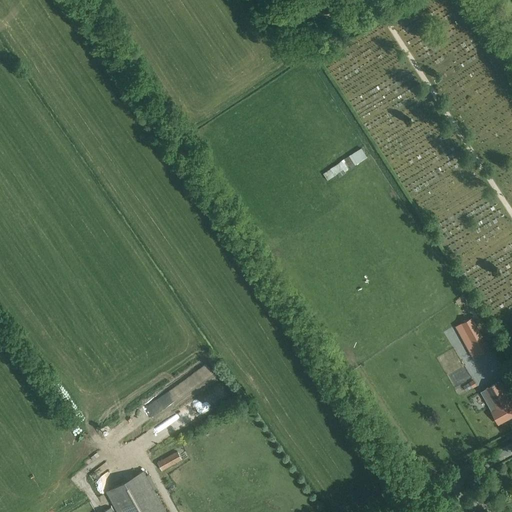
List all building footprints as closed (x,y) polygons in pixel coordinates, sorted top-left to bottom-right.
[(336,5),(333,0),(318,0),(325,11),(336,5)] [(362,148),(323,171),(328,179),(338,174),(340,177),(346,173),(345,171),(367,157),(362,148)] [(475,348),(486,342),(472,317),(461,323),(475,348)] [(486,388),(497,408),(492,411),(498,424),(511,416),(511,402),(511,401),(499,381),(486,388)] [(138,423),(186,392),(180,383),(132,413),(138,423)] [(480,392),(471,396),(479,413),(488,409),(480,392)] [(178,451),(157,462),(162,470),(182,459),(178,451)] [(94,480),(109,466),(103,460),(88,474),(94,480)] [(117,511),(166,511),(143,471),(106,491),(117,511)] [(100,481),(101,481),(100,478),(93,480),(98,494),(104,492),(100,481)]
